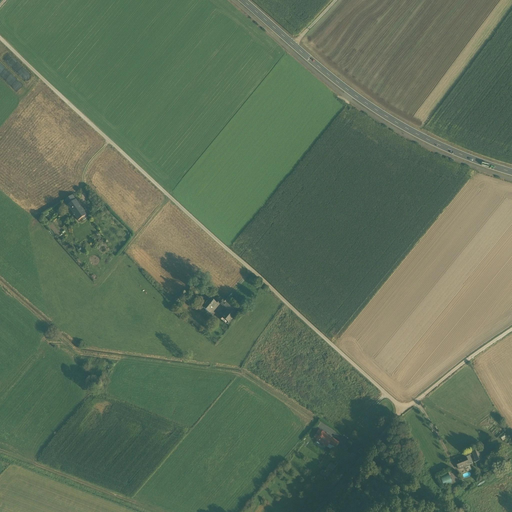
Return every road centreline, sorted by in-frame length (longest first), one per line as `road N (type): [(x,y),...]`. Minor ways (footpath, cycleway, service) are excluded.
road 1 (unclassified): [(511,328),(399,413),(0,38)]
road 2 (secondary): [(511,172),(396,123),(241,0)]
road 3 (track): [(155,511),(0,452)]
road 4 (track): [(315,511),(399,413)]
